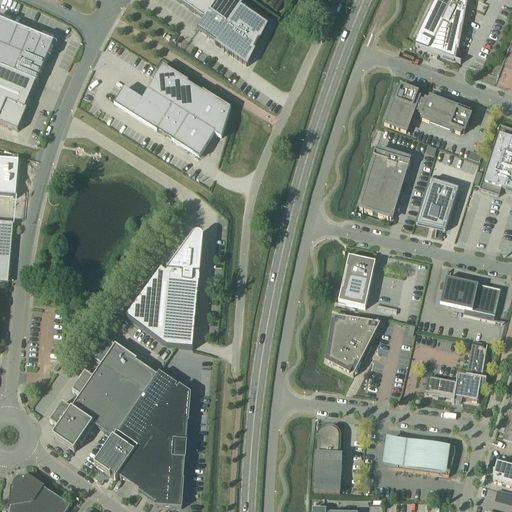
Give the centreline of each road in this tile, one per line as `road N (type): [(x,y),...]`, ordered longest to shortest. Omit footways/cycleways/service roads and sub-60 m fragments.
road 1 (secondary): [(248,511),(256,399),(287,233),(365,0)]
road 2 (unclassified): [(8,415),(35,210),(96,35)]
road 3 (unclassified): [(233,370),(253,184),(339,0)]
road 4 (residential): [(460,511),(482,432),(277,402)]
road 5 (unknown): [(250,198),(108,105),(102,80),(85,63)]
road 6 (residential): [(511,271),(309,227)]
road 7 (residential): [(309,227),(363,53)]
road 8 (residential): [(277,402),(309,227)]
road 9 (residential): [(363,53),(511,110)]
